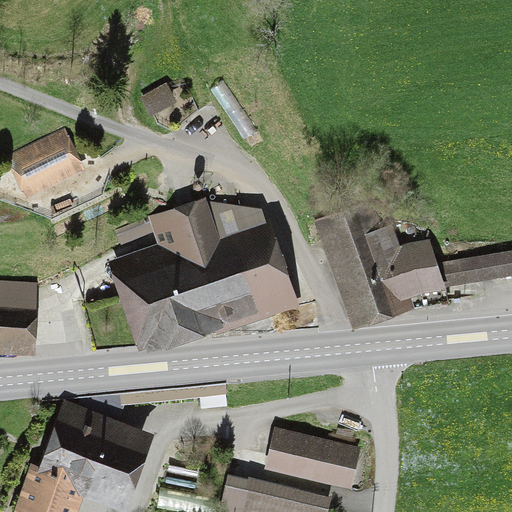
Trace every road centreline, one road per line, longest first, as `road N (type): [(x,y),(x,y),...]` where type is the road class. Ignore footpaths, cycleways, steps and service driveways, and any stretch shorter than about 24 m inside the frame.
road 1 (primary): [(0,380),(371,346)]
road 2 (residential): [(384,511),(385,430),(371,346)]
road 3 (primary): [(371,346),(511,333)]
